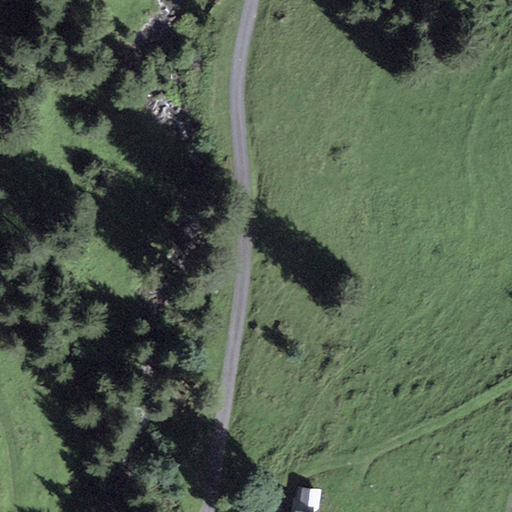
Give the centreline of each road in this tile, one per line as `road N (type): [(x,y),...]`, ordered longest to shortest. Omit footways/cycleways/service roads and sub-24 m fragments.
road 1 (unclassified): [(252,0),(235,95),(238,307),(210,511)]
road 2 (track): [(276,511),(279,496),(300,474),(387,454),(511,388)]
